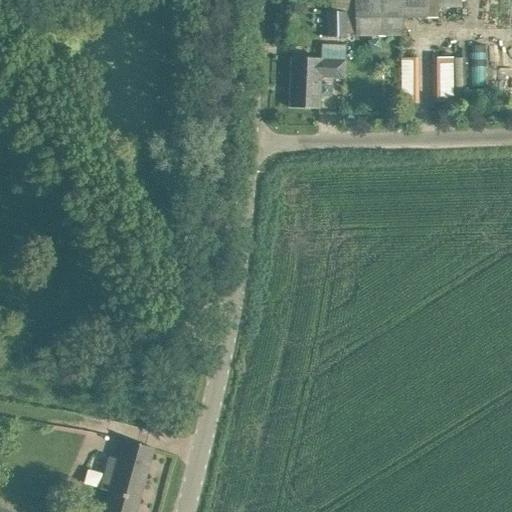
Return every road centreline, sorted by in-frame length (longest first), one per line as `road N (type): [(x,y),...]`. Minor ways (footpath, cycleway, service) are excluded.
road 1 (unclassified): [(182,511),(239,262),(252,142)]
road 2 (unknown): [(239,262),(45,0)]
road 3 (unknown): [(185,298),(0,50)]
road 4 (track): [(219,357),(184,324),(120,389),(93,394),(0,377)]
road 5 (unclassified): [(511,135),(252,142)]
road 6 (unclassified): [(252,142),(258,0)]
